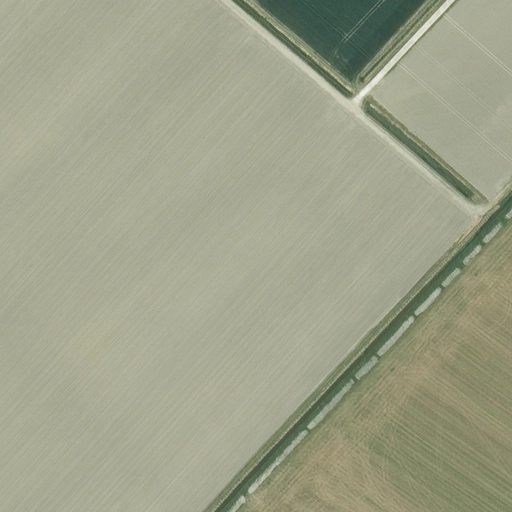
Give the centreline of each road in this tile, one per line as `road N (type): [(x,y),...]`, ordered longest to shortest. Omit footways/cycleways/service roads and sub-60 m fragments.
road 1 (track): [(221,0),(483,216),(511,187)]
road 2 (track): [(350,109),(452,0)]
